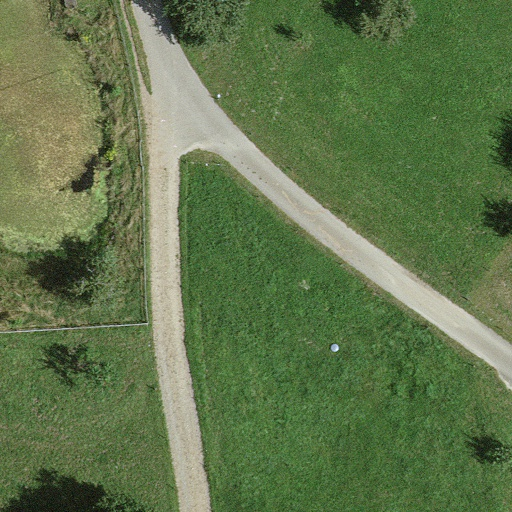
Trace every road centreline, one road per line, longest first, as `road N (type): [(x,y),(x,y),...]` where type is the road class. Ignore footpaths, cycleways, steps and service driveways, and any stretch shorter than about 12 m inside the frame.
road 1 (track): [(144,0),(175,81),(247,162),(511,363)]
road 2 (track): [(175,81),(159,211),(166,364),(195,511)]
